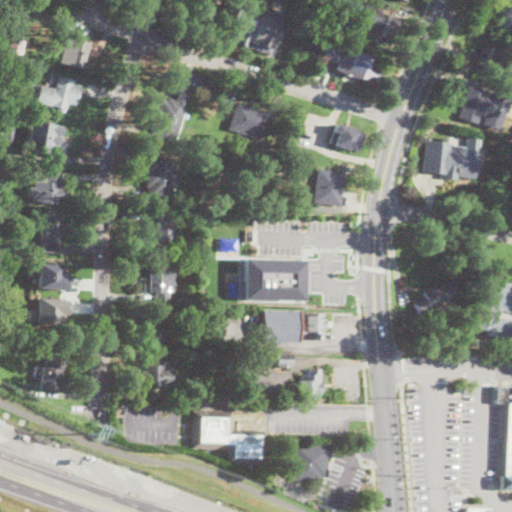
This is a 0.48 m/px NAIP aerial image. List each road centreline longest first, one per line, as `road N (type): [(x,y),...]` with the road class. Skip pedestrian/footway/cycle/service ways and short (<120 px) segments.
road 1 (residential): [(97,414),(110,156),(151,0)]
road 2 (residential): [(141,39),(400,117)]
road 3 (tertiary): [(378,201),(400,117),(447,0)]
road 4 (primary): [(196,511),(0,437)]
road 5 (tertiary): [(381,374),(390,511)]
road 6 (residential): [(511,233),(378,201)]
road 7 (tertiary): [(376,332),(378,201)]
road 8 (primary): [(0,467),(116,511)]
